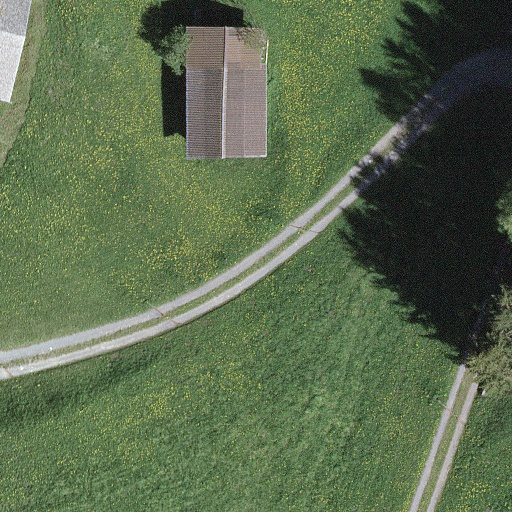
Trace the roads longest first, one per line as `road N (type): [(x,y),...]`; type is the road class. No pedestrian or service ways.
road 1 (track): [(0,366),(157,322),(221,291),(336,203),(442,97),(479,71),(511,70)]
road 2 (track): [(511,248),(420,511)]
